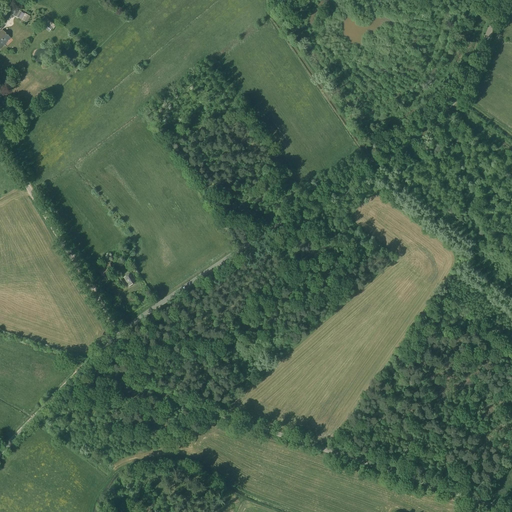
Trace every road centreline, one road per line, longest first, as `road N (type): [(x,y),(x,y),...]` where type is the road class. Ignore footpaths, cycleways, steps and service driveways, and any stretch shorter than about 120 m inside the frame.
road 1 (unclassified): [(119,333),(453,104),(503,0)]
road 2 (unclassified): [(510,511),(171,398),(119,333)]
road 3 (unclassified): [(119,333),(0,143)]
road 4 (unclassified): [(0,454),(119,333)]
